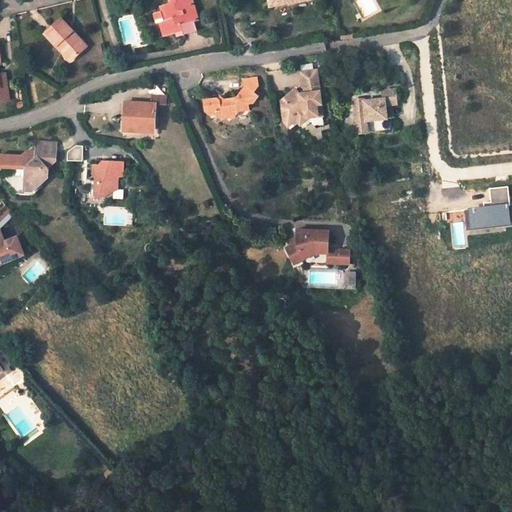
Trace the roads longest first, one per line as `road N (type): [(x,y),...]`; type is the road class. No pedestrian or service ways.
road 1 (residential): [(0,126),(58,108),(94,84),(325,46)]
road 2 (unknown): [(174,67),(231,204),(260,220),(334,226),(347,239)]
